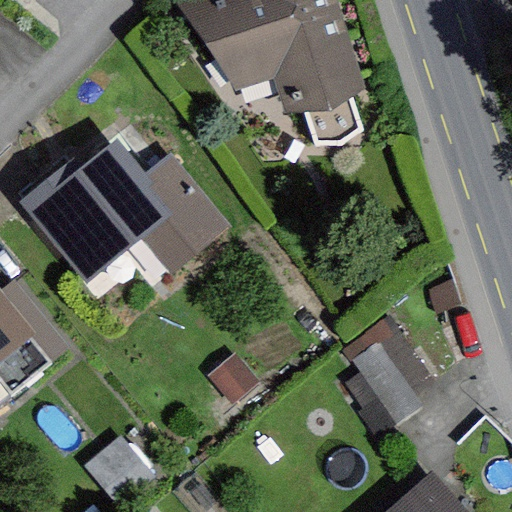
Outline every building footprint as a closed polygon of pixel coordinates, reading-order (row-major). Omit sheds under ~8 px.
[(359,96),(326,0),(211,0),(197,5),(232,109),(278,94),(287,120),(359,96)] [(103,140),(12,216),(73,288),(133,238),(166,277),(222,229),(165,162),(140,184),(103,140)] [(0,316),(0,356),(20,340),(0,316)] [(359,348),(390,422),(436,403),(405,329),(359,348)] [(453,511),(426,476),(377,511),(453,511)]
